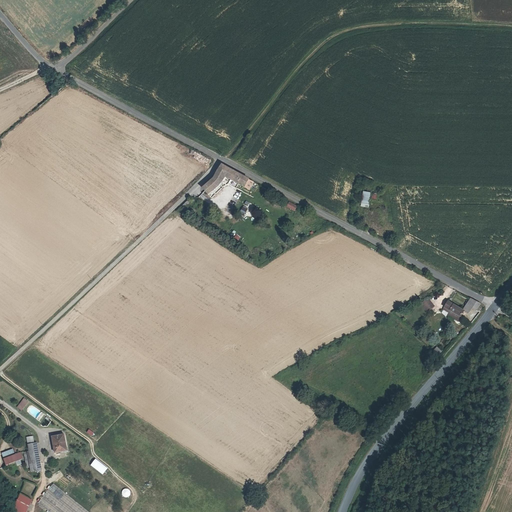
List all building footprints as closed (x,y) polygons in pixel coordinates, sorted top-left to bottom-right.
[(245,187),(249,180),(222,165),(219,167),(217,174),(214,178),(208,178),(200,186),(203,188),(209,193),(219,184),(226,176),(245,187)] [(363,190),(360,206),(368,207),(371,192),(363,190)] [(285,207),(294,211),(297,205),(288,201),(285,207)] [(243,216),(248,209),(243,206),(238,213),(243,216)] [(432,307),(427,300),(421,304),(426,311),(432,307)] [(481,305),(470,300),(466,306),(473,310),(476,312),(481,305)] [(462,317),(465,312),(464,311),(449,302),(445,308),(462,317)] [(470,315),(473,310),(466,306),(464,311),(465,312),(470,315)] [(432,351),(438,355),(441,351),(436,347),(432,351)] [(67,452),(64,435),(53,437),(56,454),(67,452)] [(28,444),(29,453),(39,451),(37,443),(28,444)] [(15,453),(12,449),(1,453),(5,465),(23,459),(21,451),(15,453)] [(41,463),(39,451),(29,453),(31,465),(41,463)] [(90,465),(102,475),(107,468),(95,458),(90,465)] [(42,467),(41,463),(31,465),(32,472),(42,471),(41,468),(42,467)] [(128,488),(121,489),(122,497),(130,496),(128,488)] [(41,511),(83,511),(53,489),(38,509),(41,511)] [(25,511),(32,499),(20,493),(10,511),(25,511)]
